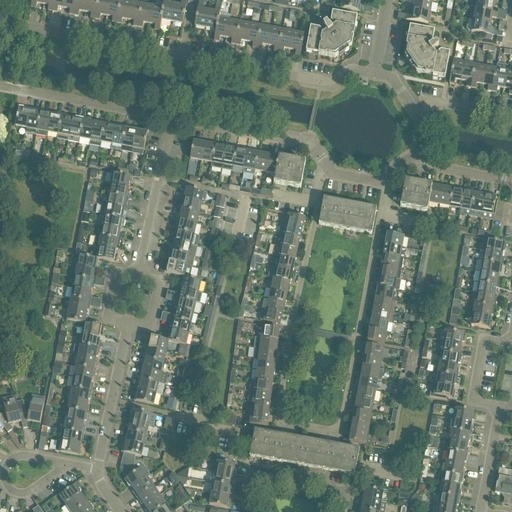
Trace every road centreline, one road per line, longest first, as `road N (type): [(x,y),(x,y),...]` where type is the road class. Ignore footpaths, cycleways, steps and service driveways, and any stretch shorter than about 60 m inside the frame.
road 1 (residential): [(312,219),(276,425),(340,437),(384,182)]
road 2 (residential): [(375,75),(356,72),(334,84),(183,56)]
road 3 (residential): [(183,56),(0,21)]
road 4 (residential): [(171,124),(0,87)]
road 5 (residential): [(320,171),(308,143),(171,124)]
road 6 (residential): [(171,124),(141,273)]
road 7 (residential): [(64,467),(16,491),(6,480),(11,461),(55,465)]
road 8 (residential): [(257,478),(234,449),(233,431),(161,412)]
